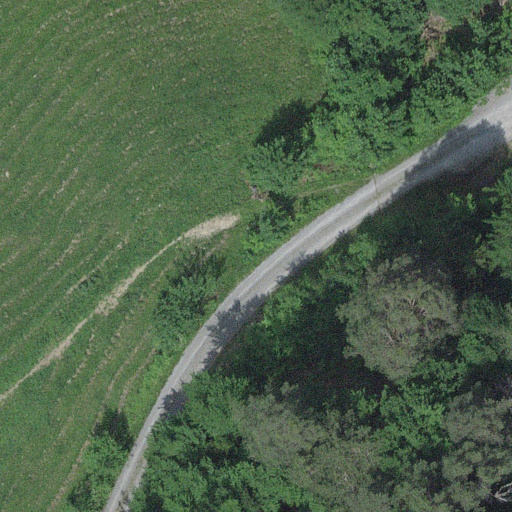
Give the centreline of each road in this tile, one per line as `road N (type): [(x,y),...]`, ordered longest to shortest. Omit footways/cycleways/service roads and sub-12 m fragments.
road 1 (track): [(511,111),(276,257),(169,388),(116,511)]
road 2 (track): [(355,204),(256,210),(182,235),(0,397)]
